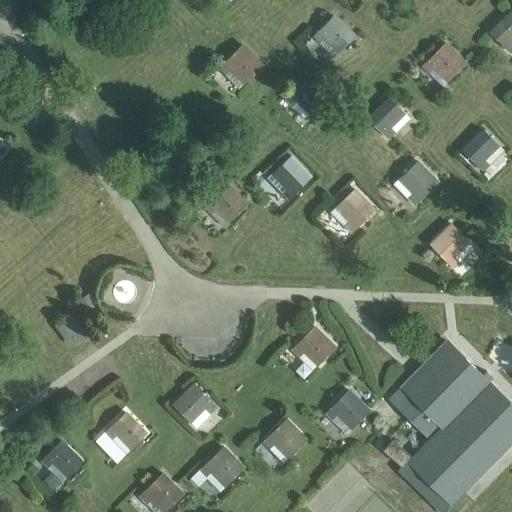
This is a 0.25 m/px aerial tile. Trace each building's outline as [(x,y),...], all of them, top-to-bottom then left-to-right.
[(489,32),(509,52),(511,49),(511,42),(511,40),(511,13),(510,12),(489,32)] [(324,37),(338,51),(353,36),(332,16),(313,35),(319,41),(324,37)] [(428,71),(433,66),(447,81),(465,63),(444,43),(422,65),(428,71)] [(225,73),(230,68),(244,83),(262,65),(241,45),(219,67),(225,73)] [(285,98),(291,104),(296,99),(310,114),(325,99),(305,79),(285,98)] [(368,118),(387,138),(393,132),(389,127),(403,113),(389,98),(368,118)] [(462,150),(481,170),(488,164),(483,159),(498,145),(483,130),(462,150)] [(286,188),(281,192),(288,199),(310,177),(290,156),(272,173),(286,188)] [(409,198),(415,204),(437,182),(417,161),(399,178),(413,193),(409,198)] [(210,211),(214,207),(229,222),(247,204),(226,183),(204,205),(210,211)] [(350,221),(345,226),(351,232),(373,210),(353,189),(335,207),(350,221)] [(430,244),(452,267),(458,261),(454,256),(468,242),(451,224),(430,244)] [(141,290),(129,272),(110,286),(123,303),(141,290)] [(79,300),(85,310),(95,305),(89,295),(79,300)] [(56,324),(71,344),(84,335),(70,315),(56,324)] [(298,356),(302,352),(316,365),(334,346),(314,326),(291,350),(298,356)] [(448,341),(390,399),(431,440),(408,462),(449,503),(511,438),(511,404),(488,381),(492,377),(486,371),(482,375),(448,341)] [(173,404),(191,422),(205,407),(210,412),(216,406),(193,384),(173,404)] [(325,413),(332,420),(339,412),(353,426),(369,410),(348,390),(325,413)] [(111,438),(116,433),(130,448),(145,433),(125,412),(104,432),(111,438)] [(263,441),(269,447),(273,442),(288,457),(306,439),(285,419),(263,441)] [(383,449),(401,465),(409,455),(391,439),(383,449)] [(48,466),(52,461),(67,476),(81,461),(61,440),(42,460),(48,466)] [(205,476),(210,471),(224,486),(243,468),(222,447),(199,469),(205,476)] [(145,503),(150,498),(164,511),(182,493),(162,473),(139,496),(145,503)]
